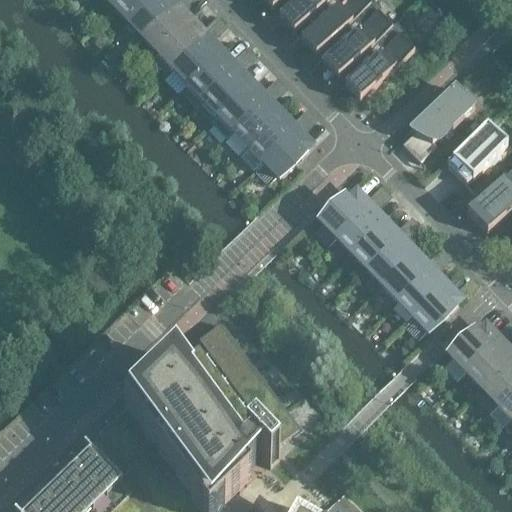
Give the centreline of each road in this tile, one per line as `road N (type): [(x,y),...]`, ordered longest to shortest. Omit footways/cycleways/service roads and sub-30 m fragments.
road 1 (residential): [(0,477),(193,292)]
road 2 (residential): [(365,150),(511,302)]
road 3 (residential): [(354,138),(220,0)]
road 4 (residential): [(296,195),(193,292)]
